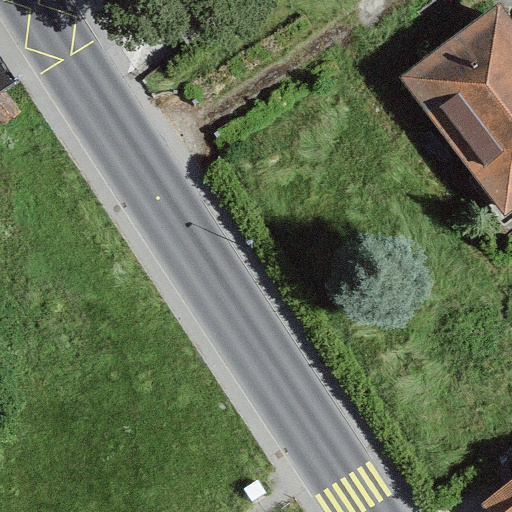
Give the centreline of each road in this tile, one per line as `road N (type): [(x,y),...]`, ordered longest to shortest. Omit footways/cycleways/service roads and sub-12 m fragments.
road 1 (secondary): [(362,511),(30,0)]
road 2 (unknown): [(181,151),(404,4)]
